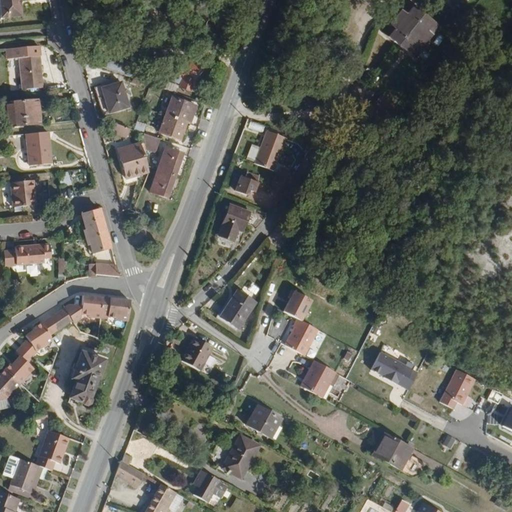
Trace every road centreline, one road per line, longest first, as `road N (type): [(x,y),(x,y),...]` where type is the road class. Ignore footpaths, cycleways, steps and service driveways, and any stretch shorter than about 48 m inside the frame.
road 1 (primary): [(159,300),(265,0)]
road 2 (primary): [(82,511),(159,300)]
road 3 (residential): [(52,0),(104,197)]
road 4 (residential): [(0,338),(75,287),(139,288)]
